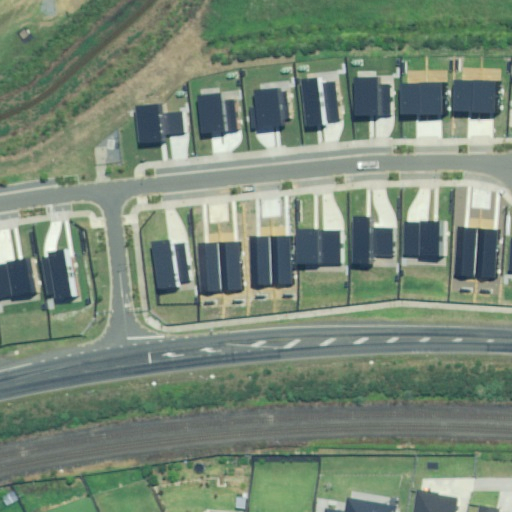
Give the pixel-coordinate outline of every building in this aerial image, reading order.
[(318,78),(301,80),(306,128),(327,126),(327,122),(339,121),(335,83),(318,85),(318,78)] [(380,79),(356,79),(356,116),(389,116),(389,86),(379,86),(380,79)] [(496,81),(455,80),(453,112),(495,114),(496,81)] [(442,86),(400,85),(400,114),(441,115),(442,86)] [(281,88),(256,90),(257,107),(250,107),(252,132),(285,129),(284,119),(289,119),(286,93),(281,94),(281,88)] [(219,94),(198,96),(202,135),(236,131),(233,102),(220,103),(219,94)] [(161,104),(137,106),(141,144),(162,141),(161,136),(183,134),(181,114),(162,115),(161,104)] [(339,182),(330,182),(329,195),(339,195),(339,182)] [(264,186),(241,185),(241,188),(222,187),(222,215),(254,216),(254,213),(299,214),(300,186),(264,186)] [(374,218),(355,217),(353,265),(372,265),(372,257),(391,257),(392,230),(373,229),(374,218)] [(438,259),(439,223),(405,221),(403,257),(419,257),(419,259),(438,259)] [(478,229),(459,228),(456,278),(474,279),(478,229)] [(478,229),(474,279),(493,280),(497,231),(478,229)] [(340,231),(299,230),(298,263),(339,264),(340,231)] [(288,235),(269,236),(272,286),(291,285),(288,235)] [(269,236),(250,237),(252,287),(272,286),(269,236)] [(237,240),(218,242),(222,290),(242,288),(237,240)] [(172,241),(152,242),(157,291),(176,289),(176,281),(188,280),(185,244),(172,246),(172,241)] [(218,242),(199,244),(203,292),(222,290),(218,242)] [(69,248),(49,253),(50,258),(40,261),(48,296),(58,294),(59,300),(79,296),(69,248)] [(27,260),(0,266),(0,297),(12,295),(13,297),(34,292),(27,260)] [(455,511),(458,497),(419,490),(415,511),(455,511)] [(394,511),(395,509),(338,499),(335,511),(332,511),(321,510),(320,511),(394,511)]
